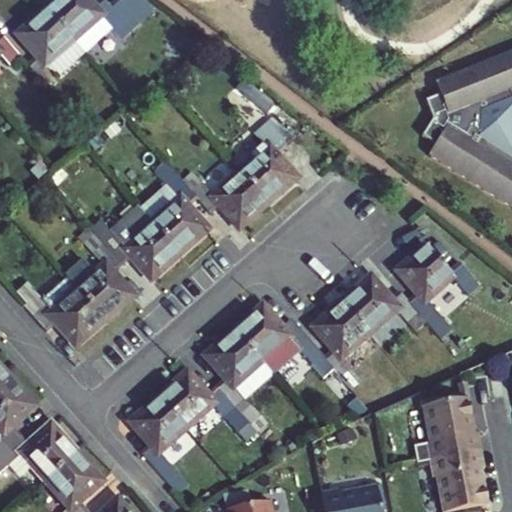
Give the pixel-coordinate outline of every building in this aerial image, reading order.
[(97,0),(52,0),(50,2),(91,48),(121,22),(132,34),(160,10),(148,0),(104,0),(100,4),(97,0)] [(53,82),(91,48),(50,2),(22,26),(42,50),(32,58),(53,82)] [(0,59),(4,56),(11,65),(26,51),(8,30),(0,37),(0,59)] [(511,56),(435,87),(440,99),(425,105),(433,123),(422,141),(436,149),(429,160),(511,213),(511,160),(511,161),(511,159),(511,56)] [(251,169),(280,202),(306,179),(288,158),(311,138),(294,119),(270,140),(276,147),(251,169)] [(161,222),(191,257),(221,230),(205,210),(212,204),(192,179),(178,163),(169,170),(191,196),(161,222)] [(280,202),(251,169),(226,191),(205,167),(192,179),(212,204),(222,215),(235,204),(253,225),(280,202)] [(100,229),(134,267),(148,255),(167,277),(191,257),(161,222),(140,241),(131,231),(128,233),(114,217),(100,229)] [(85,288),(113,321),(145,294),(127,273),(134,267),(100,229),(94,234),(117,260),(85,288)] [(419,290),(409,299),(435,330),(448,346),(461,335),(433,303),(461,278),(473,292),(485,282),(467,262),(454,273),(429,244),(400,269),(419,290)] [(374,277),(345,303),(376,338),(401,316),(422,340),(435,330),(409,299),(403,292),(394,300),(374,277)] [(26,296),(58,332),(73,318),(92,340),(113,321),(85,288),(77,279),(53,300),(39,284),(26,296)] [(376,338),(345,303),(317,328),(339,353),(330,361),(342,374),(360,394),(372,384),(351,360),(376,338)] [(266,311),(238,335),(267,368),(276,379),(306,353),(332,383),(342,374),(330,361),(299,326),(295,322),(284,332),(266,311)] [(267,368),(238,335),(213,356),(233,380),(223,389),(241,411),(257,429),(269,418),(243,388),(267,368)] [(192,375),(164,400),(195,434),(222,411),(230,420),(241,411),(223,389),(212,398),(192,375)] [(31,414),(4,383),(0,386),(0,453),(16,440),(10,432),(31,414)] [(478,445),(475,429),(469,393),(423,401),(429,437),(416,440),(419,456),(429,454),(478,445)] [(195,434),(164,400),(138,422),(160,446),(149,456),(180,491),(191,482),(169,456),(195,434)] [(203,444),(230,420),(222,411),(195,434),(203,444)] [(22,471),(39,490),(71,461),(48,435),(28,453),(16,440),(0,453),(0,472),(9,482),(22,471)] [(488,498),(481,463),(478,445),(429,454),(432,474),(435,473),(441,507),(488,498)] [(97,490),(71,461),(39,490),(58,511),(77,511),(75,510),(97,490)] [(381,486),(376,487),(381,511),(386,511),(381,486)] [(340,491),(321,494),(324,511),(380,511),(381,511),(376,487),(340,494),(340,491)] [(272,511),(271,502),(226,511),(225,511),(272,511)]
